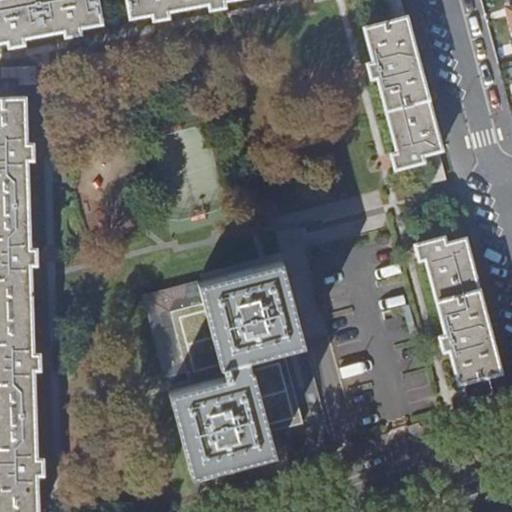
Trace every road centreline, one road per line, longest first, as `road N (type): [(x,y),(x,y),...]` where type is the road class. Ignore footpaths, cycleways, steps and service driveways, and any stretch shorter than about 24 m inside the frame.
road 1 (residential): [(511,445),(323,511)]
road 2 (residential): [(445,0),(494,179)]
